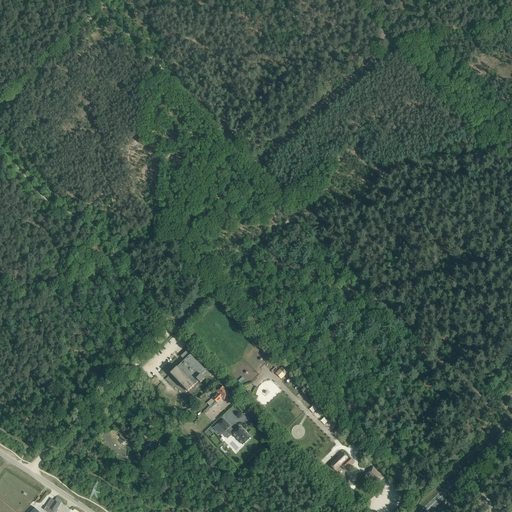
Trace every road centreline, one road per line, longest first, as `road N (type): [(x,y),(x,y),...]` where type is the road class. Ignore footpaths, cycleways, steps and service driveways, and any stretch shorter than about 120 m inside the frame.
road 1 (track): [(300,214),(506,419)]
road 2 (unclassified): [(350,511),(173,328)]
road 3 (track): [(306,222),(367,194),(399,166),(497,153)]
road 4 (track): [(300,214),(266,235),(173,328)]
road 5 (track): [(126,256),(39,194),(0,145)]
road 6 (track): [(126,256),(0,309)]
road 7 (track): [(14,92),(103,8)]
road 8 (primary): [(423,511),(511,426)]
